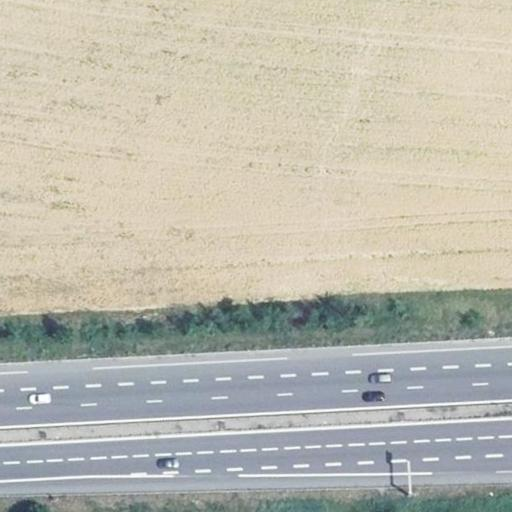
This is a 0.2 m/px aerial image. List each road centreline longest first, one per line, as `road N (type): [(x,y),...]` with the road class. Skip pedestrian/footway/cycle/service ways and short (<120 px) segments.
road 1 (motorway): [(511,358),(0,386)]
road 2 (motorway): [(511,388),(0,414)]
road 3 (motorway): [(36,465),(511,440)]
road 4 (motorway): [(36,465),(302,473),(511,466)]
